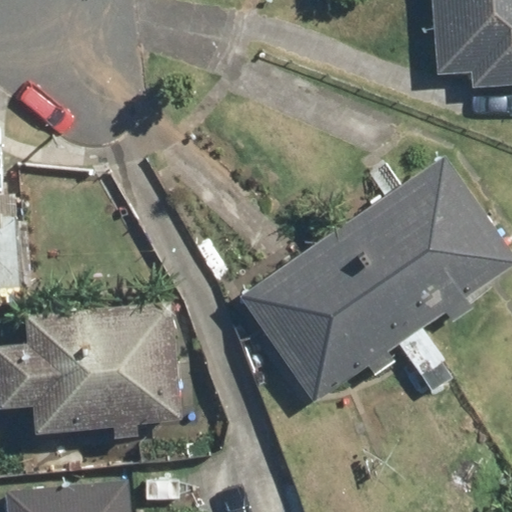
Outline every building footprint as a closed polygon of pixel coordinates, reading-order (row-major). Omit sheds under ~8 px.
[(511,0),(426,0),(430,68),(467,66),(468,82),(511,79),(511,0)] [(232,291),(306,399),(511,258),(511,254),(440,150),(232,291)] [(0,177),(0,285),(20,284),(13,176),(0,177)] [(0,403),(26,402),(28,429),(174,417),(165,298),(18,310),(20,337),(0,338),(0,403)] [(127,511),(124,477),(2,488),(4,511),(127,511)]
